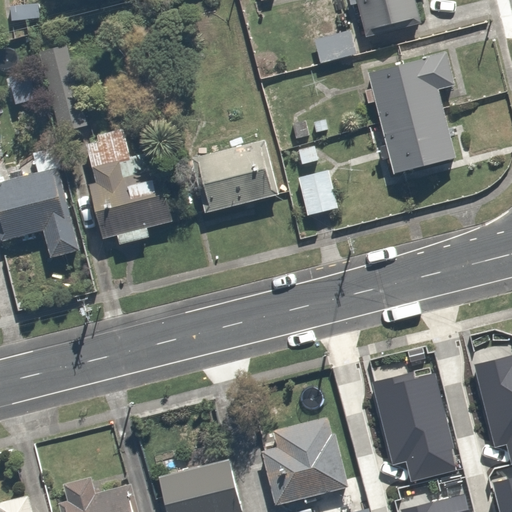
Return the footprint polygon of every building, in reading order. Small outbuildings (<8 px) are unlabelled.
[(359,0),(368,34),(429,19),(424,0),(359,0)] [(353,27),(313,37),(320,63),(359,54),(353,27)] [(70,43),(39,52),(63,135),(94,127),(70,43)] [(435,56),(371,71),(393,171),(458,156),(435,56)] [(104,236),(121,231),(125,243),(156,235),(153,223),(176,217),(160,159),(142,164),(131,124),(87,136),(98,176),(88,179),(104,236)] [(198,155),(212,211),(279,195),(265,138),(198,155)] [(0,180),(0,210),(7,237),(43,228),(51,258),(83,250),(61,165),(0,180)] [(333,168),(300,175),(308,215),(342,207),(333,168)] [(511,349),(473,360),(492,442),(505,439),(509,459),(511,458),(511,349)] [(413,367),(371,378),(391,460),(405,457),(410,477),(455,466),(450,445),(453,444),(434,369),(414,373),(413,367)] [(276,447),(261,451),(274,506),(348,485),(334,433),(331,434),(326,417),(272,431),(276,447)] [(168,511),(237,511),(245,510),(233,459),(160,476),(168,511)] [(499,511),(511,511),(511,472),(491,477),(499,511)] [(71,482),(75,498),(64,501),(67,511),(136,511),(128,483),(100,491),(96,475),(71,482)] [(44,511),(39,487),(0,495),(0,511),(44,511)] [(469,511),(463,488),(400,503),(402,511),(469,511)]
